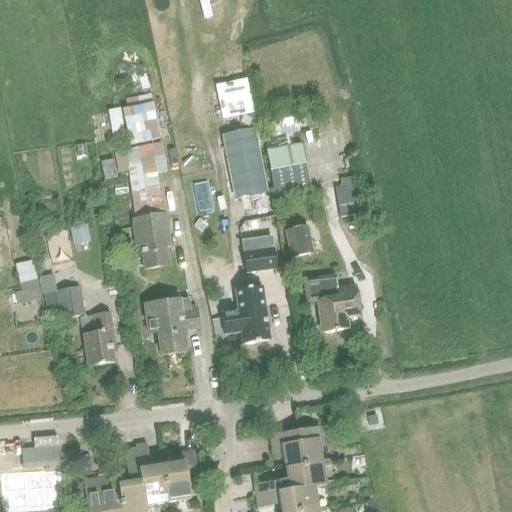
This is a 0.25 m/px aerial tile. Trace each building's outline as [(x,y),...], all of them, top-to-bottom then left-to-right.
[(126,109),(121,110),(129,146),(158,139),(149,97),(149,94),(124,100),(126,109)] [(250,130),(224,136),(237,199),(263,194),(250,130)] [(299,144),(264,151),(270,181),(274,198),(309,191),(305,174),(299,144)] [(127,171),(134,220),(131,220),(136,255),(141,255),(143,270),(167,267),(165,248),(170,247),(165,215),(162,216),(158,188),(149,189),(147,175),(164,173),(160,145),(114,154),(114,160),(101,162),(103,179),(115,178),(114,172),(127,171)] [(337,189),(342,219),(361,216),(357,186),(337,189)] [(285,222),(277,224),(278,231),(286,229),(285,222)] [(85,225),(70,228),(73,243),(88,240),(85,225)] [(284,232),(290,259),(311,255),(306,227),(284,232)] [(241,241),(245,274),(258,272),(277,270),(275,249),(260,251),(258,239),(241,241)] [(16,268),(21,291),(36,288),(32,265),(16,268)] [(52,275),(41,278),(45,294),(55,293),(52,275)] [(337,290),(335,277),(304,282),(307,304),(317,303),(322,335),(348,331),(347,319),(360,317),(356,287),(337,290)] [(260,309),(258,288),(236,290),(238,311),(221,313),(224,335),(241,333),(242,345),(268,341),(264,308),(260,309)] [(14,294),(16,305),(40,300),(38,289),(14,294)] [(45,294),(44,294),(46,308),(57,307),(60,320),(79,317),(75,290),(55,293),(45,294)] [(179,311),(178,306),(189,304),(188,299),(143,306),(147,335),(156,334),(160,357),(186,354),(183,333),(199,330),(195,308),(179,311)] [(91,317),(79,319),(81,335),(83,335),(87,367),(113,364),(110,347),(113,347),(108,314),(91,316),(91,317)] [(298,432),(271,436),(274,460),(284,459),(286,469),(322,464),(318,441),(321,440),(319,429),(298,432)] [(147,448),(135,450),(144,508),(167,505),(161,468),(150,470),(147,448)] [(21,451),(22,468),(57,466),(56,449),(21,451)] [(128,485),(117,487),(120,511),(144,511),(144,508),(135,450),(122,452),(128,485)] [(171,466),(161,468),(167,505),(190,501),(187,483),(198,481),(194,453),(169,457),(171,466)] [(254,485),(256,497),(314,489),(325,487),(322,464),(286,469),(287,480),(254,485)] [(120,511),(117,487),(106,489),(104,479),(81,482),(82,485),(85,509),(85,511),(120,511)] [(82,485),(75,486),(79,510),(85,509),(82,485)] [(26,498),(27,511),(63,508),(62,488),(12,492),(13,499),(26,498)] [(280,506),(281,511),(315,511),(317,511),(314,489),(256,497),(257,509),(280,506)]
